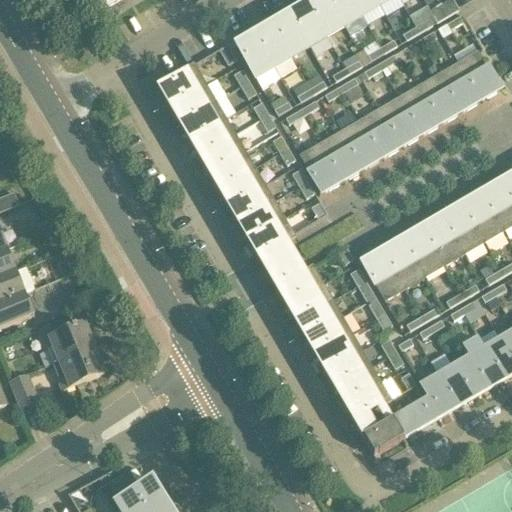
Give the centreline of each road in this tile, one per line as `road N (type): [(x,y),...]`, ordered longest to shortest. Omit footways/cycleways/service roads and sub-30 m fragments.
road 1 (residential): [(511,414),(381,490),(366,488),(349,473),(114,74)]
road 2 (tertiary): [(208,377),(49,109)]
road 3 (residential): [(0,500),(156,408)]
road 4 (tertiary): [(290,511),(208,377)]
road 5 (residential): [(231,0),(114,74)]
road 6 (residential): [(222,511),(156,408)]
